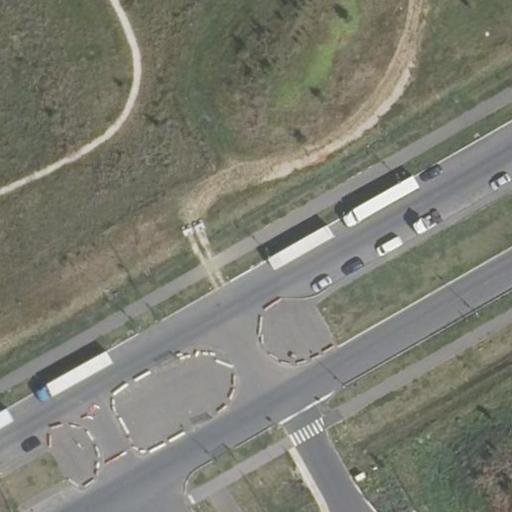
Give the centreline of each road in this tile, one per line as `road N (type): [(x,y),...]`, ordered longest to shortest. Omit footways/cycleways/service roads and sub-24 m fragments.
road 1 (unclassified): [(511,138),(221,307)]
road 2 (unclassified): [(276,403),(511,268)]
road 3 (unclassified): [(221,307),(0,434)]
road 4 (unclassified): [(87,511),(276,403)]
